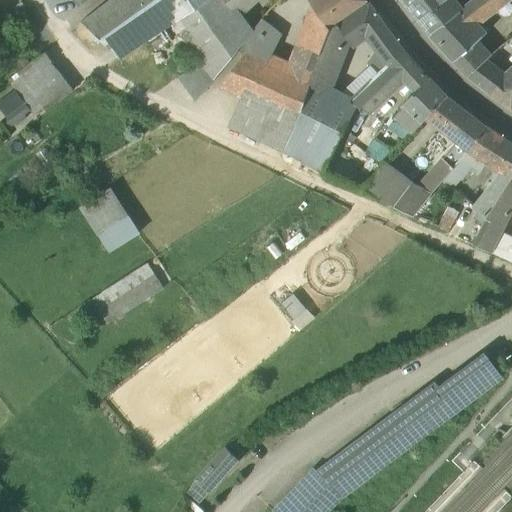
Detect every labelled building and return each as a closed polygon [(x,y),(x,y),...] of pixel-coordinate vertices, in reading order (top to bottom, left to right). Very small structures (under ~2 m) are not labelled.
[(157,0),(109,0),(80,23),(121,59),(163,30),(174,23),(157,0)] [(157,0),(174,23),(208,0),(157,0)] [(223,0),(208,0),(174,23),(182,35),(201,61),(213,80),(237,50),(252,31),(235,10),(234,11),(223,0)] [(223,0),(234,11),(235,10),(246,0),(223,0)] [(365,0),(313,0),(310,2),(315,9),(329,29),(336,24),(367,1),(365,0)] [(401,0),(431,35),(460,13),(449,0),(401,0)] [(476,0),(460,13),(468,21),(478,21),(508,0),(476,0)] [(21,3),(13,9),(15,12),(23,6),(21,3)] [(368,3),(337,25),(347,39),(352,45),(366,35),(377,48),(393,36),(368,3)] [(315,9),(289,74),(310,83),(329,29),(315,9)] [(468,21),(460,13),(431,35),(456,62),(483,36),(468,21)] [(281,37),(261,21),(252,31),(237,50),(245,54),(272,66),(281,37)] [(174,23),(163,30),(171,42),(182,35),(174,23)] [(336,24),(329,29),(310,83),(309,86),(326,95),(347,39),(337,25),(336,24)] [(393,36),(377,48),(383,57),(388,63),(404,50),(393,36)] [(404,50),(388,63),(374,76),(370,80),(386,96),(402,81),(404,83),(405,83),(420,68),(404,50)] [(272,66),(245,54),(219,85),(244,96),(298,118),(309,86),(310,83),(289,74),(272,66)] [(35,117),(68,92),(40,56),(7,80),(35,117)] [(383,57),(370,70),(374,76),(388,63),(383,57)] [(201,61),(178,77),(195,102),(213,80),(201,61)] [(486,62),(469,76),(478,83),(494,69),(486,62)] [(446,96),(420,68),(405,83),(415,93),(402,107),(420,125),(427,117),(446,96)] [(494,69),(478,83),(491,93),(506,79),(494,69)] [(511,73),(506,79),(491,93),(511,109),(511,108),(511,73)] [(370,80),(349,100),(368,113),(386,96),(370,80)] [(326,95),(309,86),(299,115),(340,138),(355,110),(339,101),(326,95)] [(298,118),(244,96),(228,127),(285,153),(298,118)] [(487,128),(446,96),(427,117),(440,127),(450,138),(457,143),(468,152),(487,128)] [(340,138),(299,115),(298,118),(285,153),(323,172),(340,138)] [(468,152),(467,153),(486,165),(504,139),(487,128),(468,152)] [(457,143),(442,160),(453,170),(467,153),(468,152),(457,143)] [(511,143),(511,144),(495,170),(511,178),(511,143)] [(442,160),(435,168),(437,172),(422,190),(430,197),(453,170),(442,160)] [(511,207),(511,179),(488,219),(503,227),(511,207)] [(419,194),(408,190),(394,207),(413,216),(430,197),(422,190),(419,194)] [(110,192),(81,210),(109,253),(138,234),(110,192)] [(503,227),(488,219),(474,241),(492,251),(503,227)] [(93,299),(104,314),(155,281),(144,265),(93,299)] [(488,358),(442,391),(456,411),(502,377),(488,358)] [(435,382),(388,417),(409,445),(456,411),(442,391),(435,382)] [(388,417),(316,472),(277,511),(328,511),(342,497),(409,445),(388,417)] [(224,447),(194,480),(196,482),(207,493),(237,460),(224,447)] [(196,482),(186,492),(198,503),(207,493),(196,482)]
